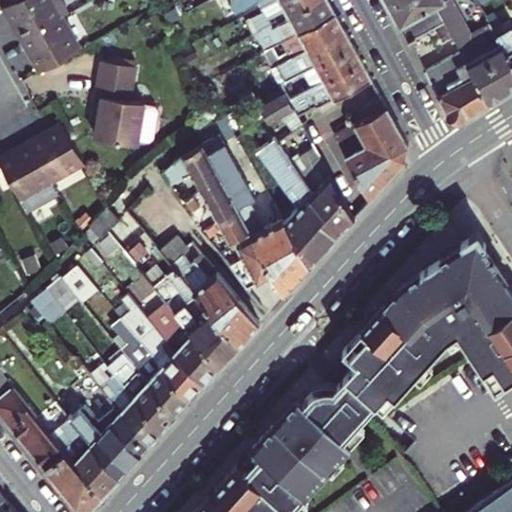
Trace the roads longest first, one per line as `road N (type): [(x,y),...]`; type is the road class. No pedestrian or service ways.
road 1 (residential): [(446,160),(121,511)]
road 2 (residential): [(358,0),(446,160)]
